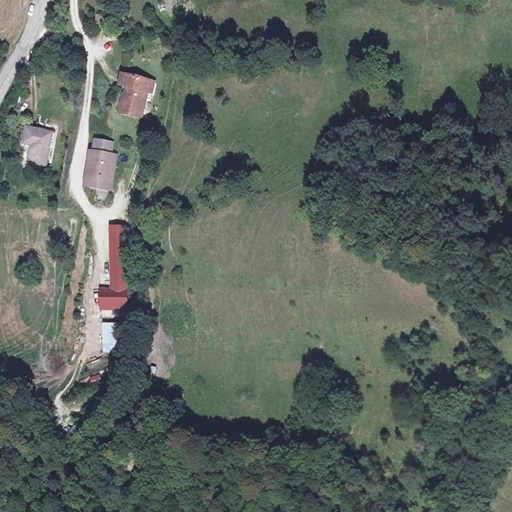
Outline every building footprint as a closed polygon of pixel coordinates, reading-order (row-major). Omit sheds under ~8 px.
[(148,72),(116,63),(113,74),(120,76),(123,77),(122,84),(118,84),(113,102),(135,108),(142,82),(145,83),(148,72)] [(51,121),(26,117),(22,134),(31,136),(29,152),(46,154),(51,121)] [(114,135),(95,132),(93,143),(90,143),(87,161),(93,162),(90,178),(108,181),(114,146),(112,146),(114,135)] [(99,281),(99,297),(124,297),(124,218),(112,218),(112,282),(99,281)] [(122,323),(102,324),(104,354),(124,353),(122,323)]
